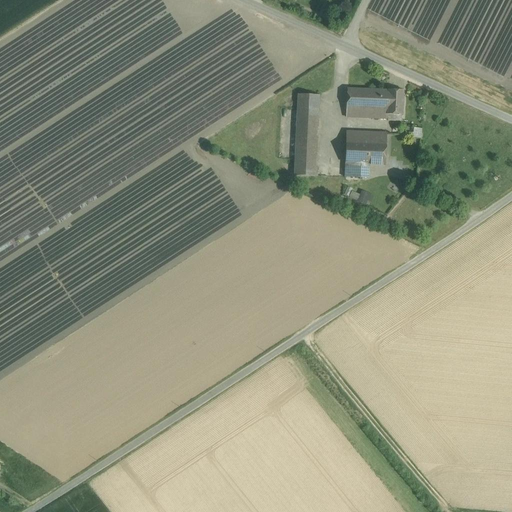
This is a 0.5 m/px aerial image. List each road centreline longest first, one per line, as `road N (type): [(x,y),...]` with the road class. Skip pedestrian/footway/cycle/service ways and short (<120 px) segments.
road 1 (unclassified): [(511,196),(31,511)]
road 2 (unclassified): [(511,120),(239,0)]
road 3 (track): [(299,337),(448,511)]
